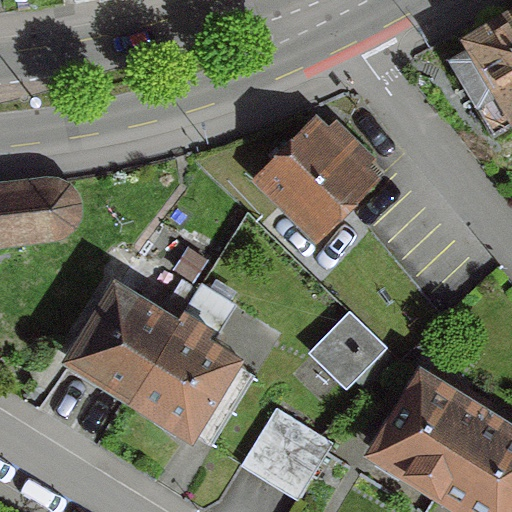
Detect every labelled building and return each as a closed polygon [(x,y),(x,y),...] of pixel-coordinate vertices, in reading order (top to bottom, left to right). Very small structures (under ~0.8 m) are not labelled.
[(511,14),(466,43),(468,47),(445,61),(488,135),(511,121),(511,14)] [(322,134),(309,122),(252,179),(313,239),(370,182),(357,169),(367,160),(331,125),(322,134)] [(54,204),(0,210),(0,265),(63,258),(71,255),(77,250),(82,243),(85,235),(85,227),(82,218),(77,211),(70,207),(63,204),(54,204)] [(153,317),(110,290),(67,361),(126,397),(192,291),(175,281),(153,317)] [(196,285),(192,291),(126,397),(185,434),(228,364),(200,346),(207,335),(211,338),(230,306),(196,285)] [(379,346),(347,315),(309,354),(342,385),(379,346)] [(453,403),(417,380),(372,454),(434,492),(486,407),(461,391),(453,403)] [(511,423),(486,407),(434,492),(466,511),(501,511),(511,494),(511,439),(504,435),(511,423)] [(299,428),(272,410),(238,464),(266,481),(299,428)] [(327,444),(299,428),(266,481),(294,498),(327,444)]
